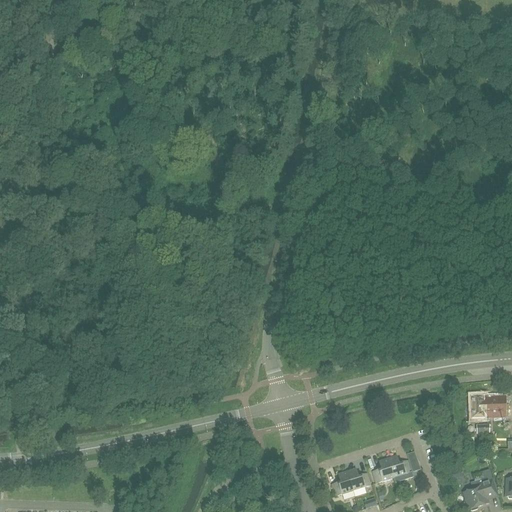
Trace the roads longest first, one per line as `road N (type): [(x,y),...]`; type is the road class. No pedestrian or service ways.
road 1 (unclassified): [(280,404),(268,326),(308,173),(340,0)]
road 2 (tertiary): [(280,404),(45,457),(0,459)]
road 3 (tertiary): [(511,358),(280,404)]
road 4 (residential): [(434,492),(412,435),(315,465)]
